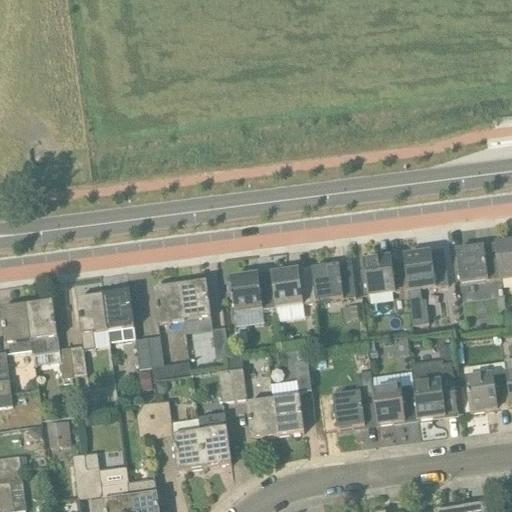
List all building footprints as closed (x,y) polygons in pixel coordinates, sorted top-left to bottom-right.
[(511,246),(496,248),(497,252),(501,281),(501,282),(502,282),(502,284),(511,282),(511,246)] [(456,254),(460,286),(501,281),(497,252),(484,254),(484,250),(456,254)] [(422,304),(420,292),(448,289),(444,259),(432,261),(431,257),(404,260),(404,264),(408,294),(409,294),(413,328),(428,326),(426,303),(422,304)] [(396,295),(407,294),(408,294),(404,264),(392,266),(391,262),(363,266),(368,300),(396,297),(396,295)] [(316,306),(356,300),(352,271),(340,273),(339,269),(311,272),(312,276),(316,306)] [(275,311),(316,306),(312,276),(299,278),(299,274),(271,277),(272,281),(275,311)] [(235,317),(275,311),(272,281),(259,283),(258,279),(231,283),(235,317)] [(185,325),(211,321),(207,286),(180,289),(185,325)] [(158,328),(185,325),(180,289),(154,292),(158,328)] [(107,334),(135,331),(130,296),(103,299),(107,334)] [(93,336),(107,334),(103,299),(77,302),(83,350),(95,349),(93,336)] [(32,357),(59,353),(53,305),(26,309),(32,354),(32,357)] [(9,347),(10,357),(32,354),(26,309),(0,312),(5,348),(9,347)] [(212,333),(216,363),(229,361),(225,332),(212,333)] [(147,342),(152,371),(153,386),(191,382),(189,366),(163,369),(160,340),(147,342)] [(139,372),(152,371),(147,342),(135,343),(139,372)] [(71,352),(75,381),(86,380),(83,350),(71,352)] [(63,382),(75,381),(71,352),(59,353),(63,382)] [(296,355),(298,366),(304,365),(303,354),(296,355)] [(0,386),(10,385),(6,355),(0,356),(0,386)] [(294,366),(298,396),(311,394),(307,364),(304,365),(298,366),(294,366)] [(443,364),(412,367),(414,380),(413,381),(414,387),(413,387),(413,389),(417,419),(418,423),(446,420),(445,416),(458,414),(454,384),(455,384),(452,367),(444,368),(443,364)] [(150,373),(137,375),(139,392),(152,391),(150,373)] [(231,374),(234,404),(247,403),(243,373),(231,374)] [(222,406),(234,404),(231,374),(219,376),(222,406)] [(497,409),(510,407),(505,378),(493,379),(493,377),(466,381),(470,416),(498,413),(497,409)] [(37,392),(37,381),(31,381),(27,388),(27,393),(37,392)] [(0,398),(11,397),(10,385),(0,386),(0,398)] [(164,397),(167,391),(167,386),(156,387),(156,394),(158,398),(164,397)] [(405,425),(405,421),(417,419),(413,389),(401,391),(401,389),(373,392),(373,395),(377,424),(378,428),(405,425)] [(365,426),(377,424),(373,395),(333,400),(337,434),(365,430),(365,426)] [(0,410),(13,409),(11,397),(0,398),(0,410)] [(273,403),(277,439),(304,436),(300,399),(273,403)] [(251,443),(277,439),(273,403),(246,406),(251,443)] [(157,407),(161,436),(173,435),(169,405),(157,407)] [(149,438),(161,436),(157,407),(144,408),(136,419),(139,443),(149,442),(149,438)] [(199,435),(204,472),(232,468),(225,419),(198,422),(200,435),(199,435)] [(96,420),(84,422),(85,430),(97,428),(96,420)] [(47,427),(50,451),(71,449),(69,425),(47,427)] [(43,441),(41,430),(31,431),(31,438),(37,442),(43,441)] [(177,475),(204,472),(199,435),(172,439),(177,475)] [(91,502),(102,500),(101,493),(97,456),(85,458),(91,502)] [(78,504),(91,502),(85,458),(72,459),(78,504)] [(0,475),(21,473),(20,460),(0,462),(0,475)] [(0,487),(10,487),(23,485),(21,473),(0,475),(0,487)] [(129,500),(130,511),(159,511),(155,483),(127,487),(127,489),(129,500)] [(10,487),(13,511),(25,511),(23,485),(10,487)] [(0,508),(0,511),(13,511),(10,487),(0,487),(0,508)] [(103,511),(130,511),(129,500),(127,489),(101,493),(102,500),(103,511)]
